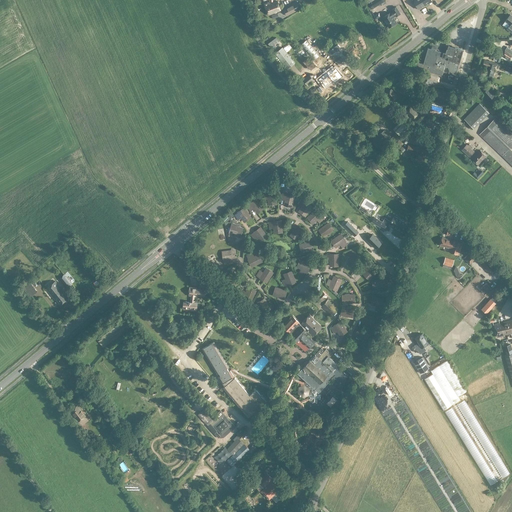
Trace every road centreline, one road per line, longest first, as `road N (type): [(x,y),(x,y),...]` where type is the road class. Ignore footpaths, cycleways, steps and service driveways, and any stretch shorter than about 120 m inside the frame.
road 1 (secondary): [(0,386),(172,243)]
road 2 (unclassified): [(425,206),(483,0)]
road 3 (secondary): [(172,243),(322,118)]
road 4 (unclassified): [(316,272),(264,320),(172,243)]
road 5 (secondary): [(322,118),(469,0)]
road 6 (unclassified): [(265,292),(243,272),(240,250),(252,227),(268,218),(306,225),(318,247),(316,272)]
road 7 (unclassified): [(367,379),(425,206)]
road 8 (unclassified): [(367,379),(342,353),(357,321),(355,287),(343,274),(316,272)]
road 9 (residential): [(322,118),(263,56),(241,0)]
road 10 (unclassified): [(309,511),(367,379)]
road 11 (unclassified): [(425,206),(322,118)]
road 12 (track): [(511,280),(428,194)]
